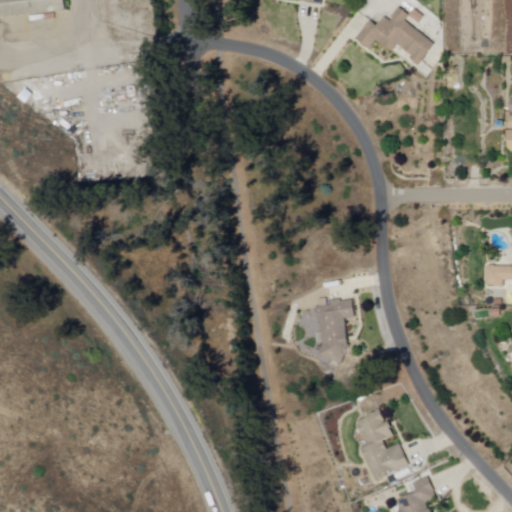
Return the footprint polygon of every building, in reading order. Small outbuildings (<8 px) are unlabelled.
[(0,0),(67,0),(69,10),(0,18),(0,0)] [(361,38),(374,48),(381,39),(396,52),(403,44),(416,55),(413,58),(423,66),(440,45),(411,21),(416,16),(405,7),(397,16),(398,18),(396,21),(390,16),(383,25),(377,20),(361,38)] [(511,246),(487,265),(487,284),(511,284),(511,246)] [(319,309),(327,347),(320,360),(333,365),(334,361),(345,367),(354,345),(351,318),(360,318),(358,301),(345,302),(345,299),(334,301),(335,306),(319,309)] [(492,308),(492,316),(501,316),(501,308),(492,308)] [(360,425),(364,434),(368,433),(373,446),(365,449),(376,479),(399,470),(400,472),(413,467),(411,457),(406,452),(404,445),(392,450),(390,446),(388,442),(400,437),(394,422),(389,424),(388,416),(384,410),(369,416),(371,420),(360,425)] [(418,484),(422,495),(401,503),(404,511),(437,511),(437,510),(432,511),(429,503),(440,498),(432,478),(418,484)]
